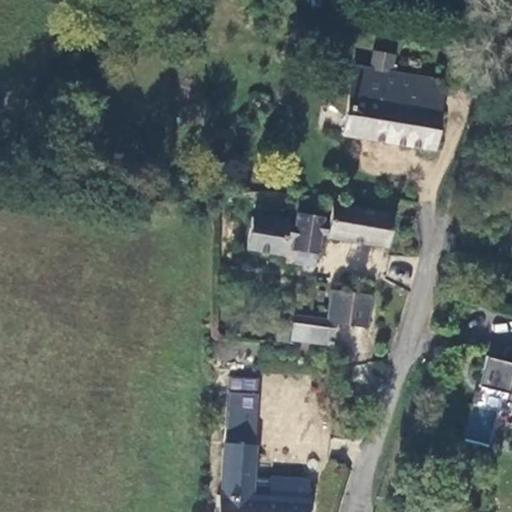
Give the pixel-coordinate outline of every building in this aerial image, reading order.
[(374,52),(371,70),(390,73),(393,55),(374,52)] [(342,134),(433,148),(445,81),(390,73),(371,70),(353,67),(342,134)] [(391,216),(335,205),(331,226),(325,225),(326,219),(299,215),(297,229),(288,228),(288,223),(254,218),(249,250),(283,255),(286,238),(295,239),(294,249),(320,254),(323,234),(329,235),(329,237),(387,247),(391,216)] [(336,323),(340,292),(333,291),(329,320),(297,316),(296,323),(336,328),(337,323),(336,323)] [(373,296),(340,292),(336,323),(337,323),(369,327),(373,296)] [(296,323),(294,340),(334,345),(336,328),(296,323)] [(240,418),(273,422),(274,409),(240,405),(240,418)] [(204,495),(202,511),(306,511),(309,479),(271,475),(270,482),(233,479),(232,497),(214,495),(204,495)]
